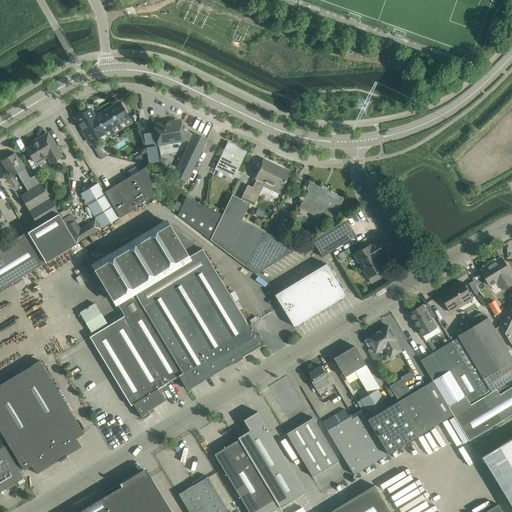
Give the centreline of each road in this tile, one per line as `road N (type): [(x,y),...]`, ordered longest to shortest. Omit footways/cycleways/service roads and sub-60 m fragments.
road 1 (unknown): [(286,355),(204,235),(165,216),(130,227),(67,271),(64,299),(143,442)]
road 2 (unclassified): [(412,278),(29,511)]
road 3 (tertiary): [(108,70),(169,78),(295,136),(356,141)]
road 4 (tertiary): [(356,141),(408,130),(453,108),(511,55)]
road 5 (unclassified): [(412,278),(372,206),(356,141)]
road 6 (tertiary): [(0,124),(66,84),(108,70)]
